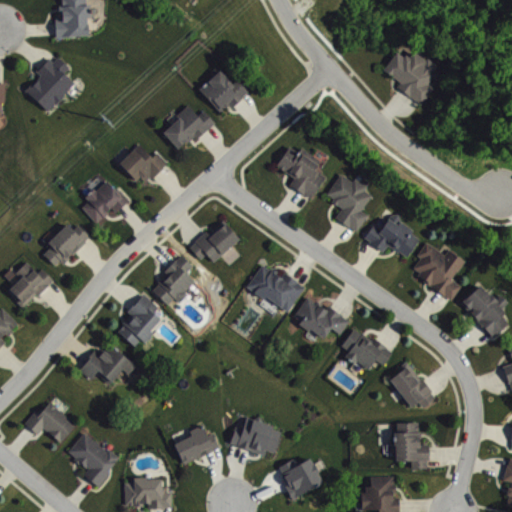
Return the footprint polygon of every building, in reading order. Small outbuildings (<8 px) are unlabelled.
[(63,0),(64,18),(58,18),(58,36),(91,35),(91,16),(93,16),(93,2),(89,2),(89,0),(63,0)] [(437,86),(430,82),(441,65),(417,50),(412,57),(399,49),(387,70),(404,80),(400,87),(426,103),(437,86)] [(72,66),(58,53),(40,73),(42,75),(29,89),(51,110),(78,82),(67,72),(72,66)] [(239,78),(236,82),(221,68),(201,90),(227,113),(250,88),(239,78)] [(217,120),(207,109),(201,114),(192,105),(165,130),(183,150),(217,120)] [(154,154),(142,143),(124,160),(147,184),(171,161),(159,149),(154,154)] [(328,174),(318,169),(322,160),(302,149),(302,150),(291,145),(280,166),(298,175),(292,185),(316,197),(328,174)] [(339,217),(360,230),(371,214),(365,210),(375,194),(368,189),(370,185),(357,176),(355,179),(344,172),(329,195),(346,206),(339,217)] [(119,211),(130,201),(110,178),(89,197),(92,200),(85,206),(99,222),(115,207),(119,211)] [(410,256),(424,234),(394,215),(391,219),(383,214),(368,238),(387,250),(391,244),(410,256)] [(203,258),(209,253),(217,261),(243,237),(224,218),(193,247),(203,258)] [(51,242),(54,245),(46,253),(61,268),(93,235),(80,222),(76,227),(71,222),(51,242)] [(468,260),(451,249),(448,253),(429,241),(420,255),(423,257),(414,271),(456,298),(464,285),(455,279),(468,260)] [(171,304),(177,297),(181,301),(199,281),(189,272),(196,264),(185,253),(153,288),(171,304)] [(12,288),(28,306),(56,279),(45,267),(40,271),(30,260),(12,276),(18,282),(12,288)] [(250,285),(290,311),(307,286),(287,272),(284,276),(265,263),(250,285)] [(495,337),(511,322),(504,314),(508,310),(504,306),(510,300),(505,294),(499,300),(484,283),(464,301),(495,337)] [(137,345),(144,337),(147,339),(164,319),(156,311),(161,306),(146,293),(130,311),(134,314),(120,330),(137,345)] [(330,305),(330,306),(310,295),(295,318),(327,337),(333,327),(343,333),(352,318),(330,305)] [(0,348),(9,341),(6,337),(21,323),(5,306),(0,310),(0,348)] [(345,345),(352,349),(348,355),(371,369),(378,358),(387,364),(396,350),(356,326),(345,345)] [(98,372),(115,384),(133,359),(115,347),(110,354),(99,346),(83,369),(94,378),(98,372)] [(424,376),(422,377),(412,363),(392,377),(414,406),(421,401),(426,406),(439,396),(424,376)] [(27,423),(41,433),(46,427),(64,441),(79,422),(52,401),(42,413),(38,409),(27,423)] [(248,418),(246,427),(237,426),(233,445),(268,452),(269,450),(278,452),(284,426),(248,418)] [(398,460),(414,460),(414,467),(431,467),(431,443),(423,443),(422,421),(398,421),(398,460)] [(221,448),(210,422),(193,429),(195,434),(177,442),(186,463),(221,448)] [(101,485),(122,458),(87,430),(71,451),(91,467),(86,473),(101,485)] [(297,458),(280,465),(295,497),(326,483),(314,456),(300,463),(297,458)] [(364,509),(380,509),(380,511),(402,511),(402,496),(397,496),(397,475),(373,475),(373,488),(364,488),(364,509)] [(128,505),(151,504),(151,507),(175,506),(174,491),(165,491),(165,476),(136,477),(136,481),(127,482),(128,505)]
